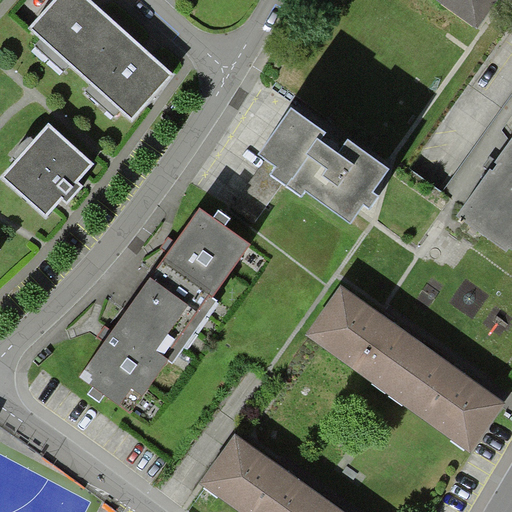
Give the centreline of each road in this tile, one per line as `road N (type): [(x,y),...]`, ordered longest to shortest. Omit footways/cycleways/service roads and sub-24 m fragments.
road 1 (residential): [(231,70),(145,199),(0,355)]
road 2 (residential): [(0,407),(152,511)]
road 3 (unknown): [(511,68),(440,168)]
